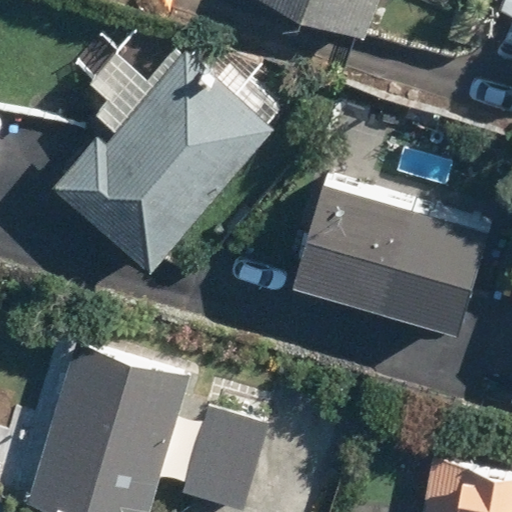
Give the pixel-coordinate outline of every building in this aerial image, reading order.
[(327,0),(381,19),(387,0),(327,0)] [(289,106),(201,33),(130,120),(116,109),(69,167),(170,251),(289,106)] [(425,200),(429,181),(346,160),(321,260),(413,282),(414,277),(483,294),(501,219),(425,200)] [(161,511),(162,511),(203,350),(84,320),(43,482),(161,511)] [(283,403),(219,388),(196,480),(260,495),(283,403)] [(511,511),(511,445),(443,440),(436,511),(511,511)]
